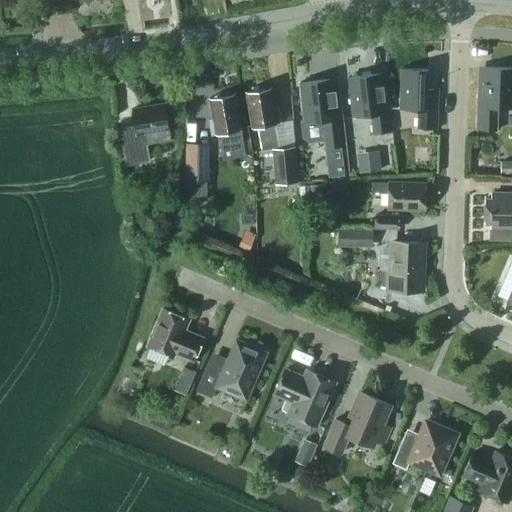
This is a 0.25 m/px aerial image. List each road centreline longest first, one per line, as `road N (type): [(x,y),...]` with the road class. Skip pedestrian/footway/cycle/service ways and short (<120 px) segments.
road 1 (residential): [(511,335),(476,319),(453,286),(460,1)]
road 2 (residential): [(511,422),(187,285)]
road 3 (tertiary): [(339,10),(0,59)]
road 4 (tertiary): [(460,1),(339,10)]
